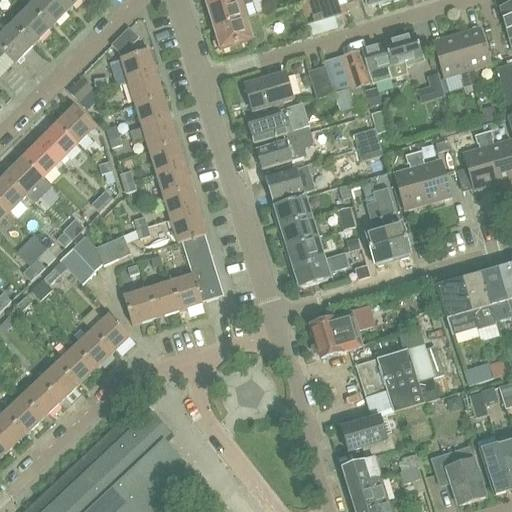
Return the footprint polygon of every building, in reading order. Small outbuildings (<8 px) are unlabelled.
[(52,0),(36,0),(28,9),(49,31),(66,14),(52,0)] [(52,0),(66,14),(79,0),(52,0)] [(205,0),(208,8),(235,0),(205,0)] [(211,28),(214,29),(257,17),(252,0),(235,0),(208,8),(211,18),(209,21),(211,28)] [(313,0),(308,2),(302,4),(307,18),(312,17),(315,24),(342,16),(345,26),(351,24),(343,0),(313,0)] [(389,2),(392,2),(391,0),(365,0),(368,9),(379,6),(379,7),(390,4),(389,2)] [(511,52),(511,7),(500,11),(511,52)] [(28,9),(11,26),(33,48),(49,31),(28,9)] [(263,38),(260,27),(260,26),(268,23),(265,15),(257,17),(214,29),(215,29),(217,38),(215,40),(217,48),(220,49),(221,51),(250,42),(251,46),(259,43),(262,41),(263,38)] [(0,58),(4,54),(15,66),(33,48),(11,26),(4,19),(0,23),(0,58)] [(480,29),(456,36),(472,87),(480,84),(477,76),(476,76),(475,71),(491,66),(480,29)] [(372,87),(408,76),(406,72),(407,68),(425,63),(416,35),(415,36),(412,35),(385,43),(384,45),(362,52),(324,64),(325,68),(334,95),(371,84),(372,87)] [(463,89),(472,87),(456,36),(432,44),(443,81),(460,76),(462,81),(461,81),(463,89)] [(116,88),(128,84),(156,76),(149,52),(120,60),(121,62),(112,64),(110,69),(116,88)] [(511,64),(496,69),(511,117),(511,118),(511,117),(511,64)] [(334,96),(334,95),(325,68),(308,73),(316,101),(334,96)] [(292,102),(284,75),(245,86),(253,113),(292,102)] [(128,84),(135,107),(163,98),(156,76),(128,84)] [(82,79),(68,94),(87,113),(101,99),(94,91),(82,79)] [(377,89),(363,93),(367,105),(369,110),(370,109),(382,105),(377,89)] [(363,93),(350,97),(353,109),(367,105),(363,93)] [(170,121),(163,98),(135,107),(142,130),(170,121)] [(254,145),(292,134),(309,129),(305,113),(313,111),(311,103),(285,110),(247,122),(248,124),(246,127),(248,132),(251,133),(254,145)] [(481,111),(485,125),(497,121),(493,107),(481,111)] [(74,108),(56,125),(77,147),(95,129),(74,108)] [(371,116),(372,117),(377,136),(389,133),(383,112),(371,116)] [(353,137),(357,150),(357,151),(380,145),(377,136),(372,117),(352,123),(355,136),(353,137)] [(142,130),(149,153),(177,144),(170,121),(142,130)] [(56,125),(39,142),(60,164),(77,147),(56,125)] [(105,131),(108,140),(119,137),(116,127),(105,131)] [(491,133),(483,135),(498,186),(511,181),(511,146),(511,141),(494,146),(493,141),(494,141),(491,133)] [(483,135),(475,138),(477,146),(478,146),(479,150),(462,155),(473,193),(498,186),(483,135)] [(307,136),(256,151),(263,172),(293,163),(290,154),(310,147),(307,136)] [(108,140),(111,150),(122,146),(119,137),(108,140)] [(447,143),(451,155),(462,151),(459,140),(447,143)] [(39,142),(22,159),(44,181),(60,164),(39,142)] [(438,155),(450,152),(447,142),(435,145),(438,155)] [(149,153),(156,176),(185,167),(177,144),(149,153)] [(361,163),(383,157),(380,145),(357,151),(361,163)] [(422,153),(413,155),(428,206),(452,199),(441,161),(425,166),(423,161),(424,161),(422,153)] [(404,213),(428,206),(413,155),(405,157),(408,166),(409,166),(410,170),(393,175),(404,213)] [(22,159),(5,176),(27,198),(44,181),(22,159)] [(305,167),(306,169),(265,182),(272,204),(312,191),(308,177),(326,171),(323,161),(305,167)] [(101,177),(112,174),(110,164),(98,168),(101,177)] [(156,176),(163,199),(192,190),(185,167),(156,176)] [(119,177),(122,186),(134,183),(131,173),(119,177)] [(5,176),(0,181),(0,205),(10,215),(27,198),(5,176)] [(122,186),(125,196),(137,192),(134,183),(122,186)] [(163,199),(170,222),(199,213),(192,190),(163,199)] [(343,206),(348,205),(352,204),(348,192),(340,195),(343,206)] [(105,193),(98,200),(107,209),(114,201),(105,193)] [(277,219),(280,229),(312,220),(305,198),(274,208),(274,210),(273,213),(274,218),(277,219)] [(375,204),(373,198),(365,200),(367,206),(375,204)] [(91,207),(99,216),(107,209),(98,200),(91,207)] [(365,235),(366,236),(374,266),(376,266),(378,268),(386,265),(386,263),(393,261),(379,214),(380,214),(377,203),(375,204),(367,206),(370,217),(374,233),(365,235)] [(0,205),(0,224),(10,215),(0,205)] [(346,232),(356,229),(351,212),(341,216),(346,232)] [(388,212),(380,214),(379,214),(393,261),(400,259),(401,261),(409,259),(409,256),(412,256),(402,224),(393,227),(388,212)] [(206,237),(199,213),(170,222),(177,245),(182,244),(201,238),(206,237)] [(144,219),(133,222),(133,223),(135,231),(147,227),(144,219)] [(281,238),(284,251),(318,241),(312,220),(280,229),(282,236),(281,236),(281,238)] [(72,243),(79,236),(71,227),(64,235),(72,243)] [(150,238),(147,227),(135,231),(136,232),(139,242),(150,238)] [(351,249),(361,246),(357,234),(348,237),(351,249)] [(65,250),(72,243),(64,235),(57,241),(65,250)] [(123,238),(109,244),(117,262),(131,256),(123,238)] [(182,244),(185,253),(191,272),(204,268),(202,262),(207,258),(201,238),(182,244)] [(290,261),(293,271),(325,262),(324,261),(318,241),(284,251),(287,260),(289,261),(290,261)] [(55,260),(62,252),(54,244),(46,251),(55,260)] [(117,262),(109,244),(101,248),(95,251),(103,269),(117,262)] [(48,267),(55,260),(46,251),(39,258),(48,267)] [(60,264),(82,287),(95,275),(73,251),(60,264)] [(114,275),(140,263),(136,254),(110,267),(114,275)] [(344,256),(336,258),(336,257),(324,261),(325,262),(293,271),(296,280),(294,283),(296,288),(299,290),(299,291),(301,290),(304,292),(327,285),(329,282),(330,281),(329,275),(340,271),(340,270),(348,268),(344,256)] [(160,258),(151,260),(153,270),(158,269),(159,273),(164,272),(160,258)] [(38,277),(45,269),(37,261),(30,268),(38,277)] [(137,267),(127,270),(130,279),(140,276),(137,267)] [(355,269),(358,282),(368,279),(365,267),(355,269)] [(511,267),(498,272),(509,309),(511,319),(511,267)] [(31,284),(38,277),(30,268),(23,275),(31,284)] [(201,306),(203,306),(201,301),(204,300),(205,303),(217,299),(216,296),(218,295),(212,274),(206,274),(204,268),(191,272),(192,277),(201,306)] [(54,271),(44,281),(50,287),(60,277),(54,271)] [(498,272),(480,277),(490,309),(495,324),(505,321),(506,324),(511,322),(511,319),(509,309),(498,272)] [(179,313),(201,306),(192,277),(169,284),(179,313)] [(480,277),(462,282),(471,314),(473,321),(474,320),(477,330),(495,324),(490,309),(480,277)] [(43,281),(30,293),(40,303),(52,291),(43,281)] [(447,320),(450,329),(453,337),(477,330),(474,320),(473,321),(471,314),(462,282),(437,290),(447,320)] [(156,320),(179,313),(169,284),(147,291),(156,320)] [(132,328),(156,320),(147,291),(123,298),(132,328)] [(0,306),(4,311),(11,303),(3,295),(0,297),(0,306)] [(17,307),(23,314),(32,305),(26,299),(17,307)] [(385,328),(379,305),(359,309),(365,332),(385,328)] [(361,348),(358,335),(352,315),(311,327),(312,331),(309,334),(311,339),(315,340),(321,360),(361,348)] [(130,339),(108,317),(90,334),(111,356),(130,339)] [(16,324),(9,318),(0,326),(0,332),(4,336),(16,324)] [(399,324),(366,338),(374,357),(407,343),(399,324)] [(90,334),(73,350),(94,373),(111,356),(90,334)] [(407,352),(356,367),(366,400),(387,394),(392,410),(393,415),(403,412),(439,401),(433,379),(444,376),(435,348),(426,351),(424,346),(407,352)] [(73,350),(55,366),(77,389),(94,373),(73,350)] [(502,364),(490,368),(494,379),(505,376),(502,364)] [(55,366),(38,383),(59,405),(77,389),(55,366)] [(490,368),(465,375),(468,387),(494,379),(490,368)] [(335,369),(315,373),(322,411),(342,407),(335,369)] [(38,383),(20,399),(42,422),(59,405),(38,383)] [(511,384),(498,389),(505,410),(511,407),(511,384)] [(498,402),(494,390),(481,394),(485,406),(498,402)] [(472,409),(485,406),(481,394),(469,398),(472,409)] [(448,411),(454,413),(463,411),(459,397),(446,402),(448,411)] [(0,404),(0,412),(3,415),(24,438),(42,422),(20,399),(10,409),(3,401),(0,404)] [(425,446),(442,439),(433,412),(415,418),(425,446)] [(3,415),(0,418),(0,447),(7,455),(24,438),(3,415)] [(143,511),(144,511),(143,511),(148,511),(167,495),(169,496),(192,474),(165,445),(172,438),(149,415),(127,437),(119,429),(117,427),(41,500),(33,507),(28,511),(143,511)] [(364,459),(394,450),(384,418),(341,430),(348,453),(362,449),(364,459)] [(511,442),(498,447),(511,492),(511,491),(511,442)] [(479,453),(480,456),(493,497),(511,492),(498,447),(479,453)] [(443,457),(432,461),(436,475),(444,472),(447,471),(452,486),(459,507),(486,499),(474,461),(473,461),(469,449),(443,457)] [(398,463),(402,475),(417,470),(420,469),(416,455),(402,460),(402,462),(398,463)] [(381,457),(341,469),(348,491),(382,481),(378,470),(384,468),(381,457)] [(399,475),(403,487),(420,481),(417,470),(400,475),(399,475)] [(348,491),(354,511),(358,511),(389,503),(382,481),(348,491)] [(358,511),(391,511),(389,503),(358,511)]
